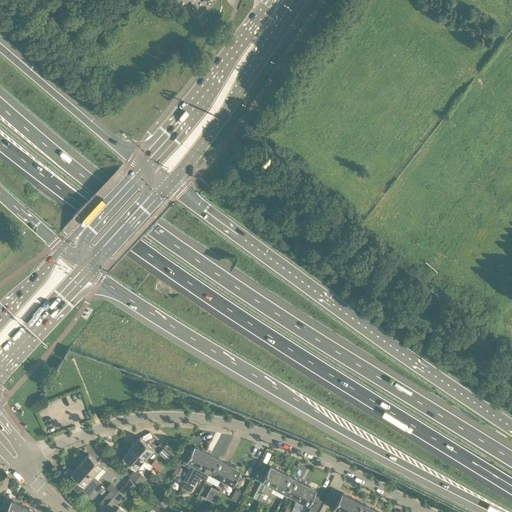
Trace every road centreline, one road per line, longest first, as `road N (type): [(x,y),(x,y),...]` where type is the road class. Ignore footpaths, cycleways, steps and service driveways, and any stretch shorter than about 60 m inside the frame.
road 1 (motorway): [(511,459),(225,280),(0,104)]
road 2 (motorway): [(0,144),(262,333),(511,487)]
road 3 (motorway): [(111,286),(312,412),(497,511)]
road 4 (residential): [(422,511),(270,437),(191,417),(125,420),(41,450),(25,468)]
road 5 (motorway): [(511,428),(169,184)]
road 6 (secondary): [(169,184),(301,0)]
road 7 (secondary): [(275,0),(141,164)]
road 8 (motorway): [(141,164),(0,48)]
